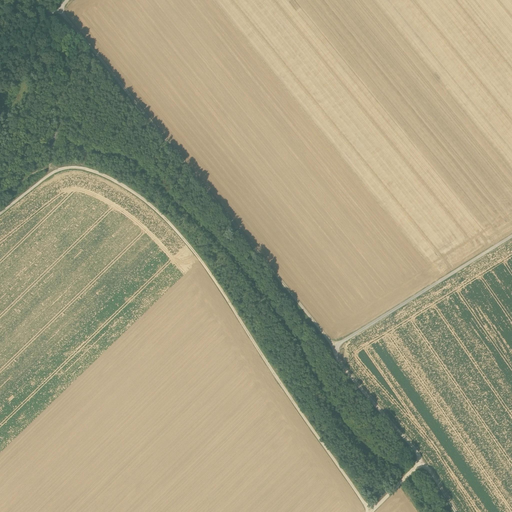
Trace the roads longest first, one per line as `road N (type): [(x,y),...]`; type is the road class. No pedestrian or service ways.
road 1 (track): [(54,178),(72,170),(107,178),(187,241),(370,511),(422,460),(61,8)]
road 2 (track): [(511,234),(335,347)]
road 3 (track): [(52,46),(61,129),(54,178)]
